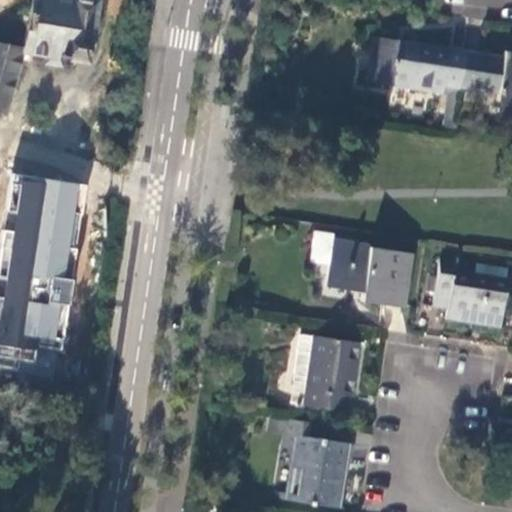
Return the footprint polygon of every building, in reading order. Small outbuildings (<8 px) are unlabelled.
[(90,0),(90,3),(71,0),(30,0),(26,39),(5,35),(3,47),(0,46),(0,110),(8,113),(23,52),(35,54),(35,62),(73,68),(74,59),(85,62),(86,57),(96,58),(105,0),(90,0)] [(444,87),(460,89),(465,51),(378,37),(370,81),(442,93),(444,87)] [(465,51),(460,89),(497,93),(495,112),(511,114),(511,52),(505,51),(503,57),(465,51)] [(455,122),(460,89),(444,87),(442,93),(442,95),(451,96),(447,121),(455,122)] [(19,360),(35,364),(38,346),(63,351),(87,184),(12,173),(0,260),(0,366),(17,370),(19,360)] [(332,265),(336,241),(336,235),(318,232),(313,261),(332,265)] [(411,252),(336,241),(332,265),(328,285),(365,291),(364,300),(402,307),(411,252)] [(507,292),(504,292),(473,287),(453,284),(458,261),(441,257),(433,308),(448,310),(447,322),(500,329),(507,292)] [(473,287),(504,292),(506,278),(475,272),(473,287)] [(359,342),(314,335),(303,403),(343,409),(346,395),(351,395),(359,342)] [(351,444),(285,433),(283,443),(300,446),(292,501),(333,506),(341,457),(349,457),(351,444)]
